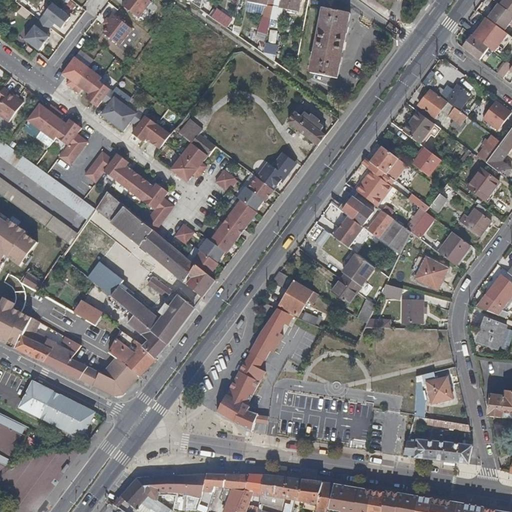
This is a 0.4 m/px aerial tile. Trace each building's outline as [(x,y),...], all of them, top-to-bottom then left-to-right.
[(150,0),(130,0),(124,7),(139,18),(152,1),(150,0)] [(275,0),(249,0),(249,2),(271,6),(269,14),(273,15),(275,0)] [(301,0),(275,0),(273,15),(282,17),(283,10),(299,12),(301,0)] [(511,0),(504,0),(500,6),(511,15),(511,0)] [(65,13),(53,3),(40,21),(51,29),(55,23),(56,25),(65,13)] [(511,15),(500,6),(499,5),(488,20),(505,33),(511,23),(511,15)] [(227,27),(232,17),(213,8),(208,18),(227,27)] [(352,14),(325,9),(311,74),(339,79),(352,14)] [(70,17),(65,13),(56,25),(62,29),(70,17)] [(106,26),(108,27),(103,33),(120,46),(132,30),(133,29),(114,15),(110,20),(106,26)] [(488,20),(487,19),(477,32),(482,35),(477,41),(489,49),(493,44),(499,48),(508,36),(505,33),(488,20)] [(51,29),(40,21),(25,40),(38,50),(48,36),(46,34),(51,29)] [(276,46),(278,30),(269,29),(267,45),(276,46)] [(50,37),(48,36),(38,50),(39,51),(50,37)] [(477,41),(472,37),(463,49),(480,61),(489,49),(477,41)] [(75,58),(73,61),(65,72),(63,74),(71,80),(67,85),(73,89),(79,93),(82,89),(85,91),(97,74),(89,68),(75,58)] [(511,68),(511,66),(507,63),(498,75),(504,79),(510,72),(511,68)] [(132,122),(138,127),(133,134),(145,143),(147,139),(161,149),(171,135),(158,125),(146,116),(140,111),(138,114),(127,106),(116,98),(118,95),(111,90),(100,81),(102,78),(97,74),(85,91),(90,94),(86,99),(98,107),(103,101),(109,105),(102,115),(113,123),(124,132),(132,122)] [(472,96),(459,86),(446,102),(460,112),(472,96)] [(9,91),(5,88),(0,95),(0,101),(1,102),(9,91)] [(1,102),(2,103),(0,105),(0,115),(9,123),(24,102),(9,91),(1,102)] [(432,91),(419,107),(436,120),(442,111),(455,122),(452,126),(461,133),(467,126),(464,124),(468,118),(460,112),(446,102),(432,91)] [(499,131),(511,110),(492,100),(481,121),(499,131)] [(48,110),(41,104),(28,121),(41,131),(51,138),(63,121),(60,119),(63,114),(57,109),(51,105),(48,110)] [(481,118),(483,109),(476,107),(473,116),(481,118)] [(436,125),(419,113),(404,133),(421,145),(436,125)] [(298,114),(290,124),(319,146),(327,136),(322,132),(325,128),(320,124),(321,122),(313,116),(312,118),(307,114),(304,118),(298,114)] [(55,141),(57,137),(69,146),(60,158),(71,166),(89,142),(78,134),(82,128),(70,119),(67,124),(63,121),(51,138),(55,141)] [(176,130),(180,133),(192,143),(209,156),(218,146),(185,120),(184,120),(176,130)] [(511,131),(511,127),(508,124),(496,139),(502,144),(511,131)] [(511,131),(502,144),(487,164),(506,179),(511,171),(511,169),(502,163),(511,149),(511,131)] [(483,145),(486,147),(478,157),(487,164),(502,144),(496,139),(493,137),(488,142),(486,140),(483,145)] [(0,156),(88,220),(96,209),(33,163),(10,146),(0,139),(0,156)] [(192,143),(182,156),(172,170),(188,182),(194,175),(198,179),(203,173),(208,167),(203,163),(209,156),(192,143)] [(383,149),(371,164),(394,181),(396,182),(405,169),(407,170),(409,168),(383,149)] [(442,161),(426,149),(413,165),(430,178),(442,161)] [(114,160),(103,152),(86,175),(96,183),(105,172),(116,180),(130,191),(134,194),(145,179),(142,176),(128,166),(130,163),(118,154),(114,160)] [(366,160),(362,165),(390,186),(394,181),(371,164),(366,160)] [(362,165),(357,171),(376,185),(374,187),(391,199),(397,191),(390,186),(362,165)] [(501,183),(482,169),(468,189),(486,202),(501,183)] [(236,178),(225,170),(216,182),(227,190),(236,178)] [(0,176),(0,193),(61,238),(71,245),(75,239),(79,234),(0,176)] [(240,199),(242,201),(229,218),(246,231),(259,214),(257,213),(257,212),(265,202),(267,203),(267,202),(275,192),(258,178),(250,189),(248,188),(240,199)] [(145,179),(134,194),(144,202),(156,210),(146,223),(157,231),(175,206),(165,198),(169,193),(158,184),(155,187),(145,179)] [(358,193),(354,191),(339,211),(343,214),(354,198),(358,193)] [(112,221),(112,222),(185,283),(190,276),(193,279),(188,285),(205,298),(218,282),(212,277),(194,262),(157,231),(146,223),(123,203),(108,192),(96,209),(112,221)] [(448,201),(440,195),(431,208),(430,209),(439,215),(448,201)] [(354,198),(343,214),(350,218),(363,229),(375,213),(354,198)] [(431,208),(425,204),(422,210),(427,214),(430,209),(431,208)] [(387,207),(383,212),(391,218),(395,213),(387,207)] [(422,210),(421,209),(406,229),(412,234),(427,214),(422,210)] [(493,223),(475,210),(469,219),(465,216),(461,222),(481,238),(493,223)] [(383,212),(368,232),(401,257),(412,234),(406,229),(391,218),(383,212)] [(26,336),(34,318),(18,312),(21,307),(6,297),(2,302),(0,300),(0,284),(11,262),(23,271),(43,245),(0,213),(0,339),(17,348),(23,335),(26,336)] [(436,220),(427,214),(412,234),(421,240),(436,220)] [(229,218),(225,224),(242,236),(246,231),(229,218)] [(363,229),(350,218),(334,238),(349,249),(364,229),(363,229)] [(201,250),(203,251),(194,262),(212,277),(220,265),(219,264),(227,253),(229,254),(242,236),(225,224),(212,241),(209,240),(201,250)] [(322,230),(316,225),(308,235),(314,239),(322,230)] [(83,227),(79,234),(75,239),(84,246),(92,233),(83,227)] [(193,236),(182,227),(173,239),(184,248),(193,236)] [(471,246),(454,234),(440,254),(456,266),(471,246)] [(71,245),(71,246),(81,253),(85,247),(84,246),(75,239),(71,245)] [(375,269),(358,256),(344,275),(346,277),(342,282),(357,293),(375,269)] [(449,270),(427,258),(416,280),(438,292),(449,270)] [(101,262),(89,277),(113,297),(121,286),(126,281),(101,262)] [(44,281),(29,273),(23,283),(38,291),(44,281)] [(293,280),(280,273),(273,282),(287,291),(293,280)] [(511,297),(511,284),(502,276),(477,309),(498,316),(511,297)] [(154,277),(149,284),(164,295),(169,298),(174,292),(154,277)] [(319,296),(296,282),(281,307),(300,318),(310,301),(314,304),(319,296)] [(357,293),(342,282),(333,295),(349,306),(358,294),(357,293)] [(385,289),(377,285),(369,302),(377,307),(382,296),(385,289)] [(113,297),(136,316),(170,344),(196,309),(180,295),(171,306),(168,304),(166,306),(163,304),(156,314),(152,311),(121,286),(113,297)] [(386,286),(385,289),(382,296),(401,301),(404,290),(386,286)] [(369,302),(367,300),(358,319),(368,325),(369,322),(377,307),(369,302)] [(104,314),(82,301),(76,312),(98,325),(104,314)] [(424,302),(403,302),(403,325),(424,325),(424,302)] [(278,311),(262,334),(251,354),(266,362),(271,352),(274,353),(284,336),(281,335),(286,325),(289,327),(294,318),(278,311)] [(358,319),(358,318),(351,333),(307,313),(302,322),(358,346),(366,328),(368,325),(358,319)] [(130,323),(151,341),(145,346),(157,358),(170,344),(136,316),(130,323)] [(54,350),(46,362),(81,379),(89,367),(73,358),(83,345),(66,336),(62,344),(38,331),(43,323),(34,318),(26,336),(54,350)] [(482,328),(485,329),(479,344),(498,351),(508,327),(486,319),(482,328)] [(23,335),(17,348),(46,362),(54,350),(26,336),(23,335)] [(118,338),(111,352),(127,364),(141,377),(159,359),(157,358),(145,346),(137,340),(133,345),(140,350),(137,353),(118,338)] [(266,362),(251,354),(246,363),(261,370),(266,362)] [(261,370),(246,363),(219,415),(253,434),(259,416),(249,413),(251,408),(249,407),(267,373),(261,370)] [(424,385),(428,385),(432,405),(454,400),(448,378),(437,381),(435,374),(417,378),(417,384),(424,383),(424,385)] [(55,392),(35,382),(22,407),(43,418),(55,392)] [(61,395),(55,392),(43,418),(49,420),(61,395)] [(505,412),(511,412),(511,392),(505,392),(505,397),(491,395),(488,417),(505,419),(505,412)] [(346,403),(289,394),(283,425),(341,435),(341,433),(342,427),(343,427),(345,411),(346,405),(346,403)] [(95,413),(61,395),(49,420),(83,437),(95,413)] [(345,411),(343,427),(342,427),(341,433),(359,436),(363,407),(346,405),(345,411)] [(0,422),(23,434),(27,427),(0,413),(0,422)] [(419,429),(420,424),(471,433),(470,426),(416,418),(413,428),(419,429)] [(2,425),(0,429),(0,449),(10,455),(21,434),(2,425)] [(419,429),(413,428),(410,440),(417,440),(419,429)] [(417,440),(410,440),(405,457),(470,465),(473,447),(417,440)] [(0,462),(7,466),(11,459),(0,453),(0,462)] [(183,477),(151,479),(152,495),(149,497),(152,500),(158,502),(160,494),(170,493),(178,494),(174,511),(176,511),(186,511),(187,511),(198,511),(201,502),(208,475),(183,477)] [(237,511),(250,476),(208,475),(201,502),(211,505),(216,488),(225,489),(223,501),(229,503),(226,511),(237,511)] [(265,476),(250,476),(237,511),(247,511),(249,508),(254,493),(262,494),(265,476)] [(299,480),(265,476),(262,494),(261,495),(285,499),(295,501),(299,480)] [(138,480),(123,497),(138,511),(138,510),(141,511),(171,511),(172,511),(158,502),(152,500),(149,497),(152,495),(151,479),(138,480)] [(324,483),(299,480),(295,501),(305,503),(318,505),(324,483)] [(324,483),(318,505),(317,511),(316,511),(329,511),(330,510),(336,486),(324,483)] [(341,511),(487,511),(479,511),(469,509),(386,495),(336,486),(330,510),(341,511)] [(386,493),(386,495),(469,509),(479,511),(487,511),(498,511),(485,510),(485,508),(479,507),(433,499),(432,501),(386,493)] [(285,499),(261,495),(260,502),(284,506),(285,499)] [(208,511),(211,505),(201,502),(198,511),(208,511)] [(318,505),(305,503),(304,508),(317,511),(318,505)]
